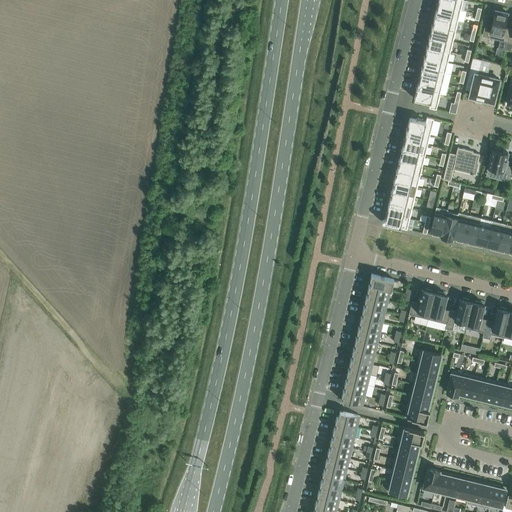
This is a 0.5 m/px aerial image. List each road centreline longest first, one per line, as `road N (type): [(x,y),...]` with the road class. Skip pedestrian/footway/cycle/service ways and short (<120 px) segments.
road 1 (primary): [(282,0),(243,253),(184,511)]
road 2 (primary): [(213,511),(267,261),(309,0)]
road 3 (residential): [(353,254),(415,0)]
road 4 (track): [(0,255),(118,388)]
road 5 (residential): [(353,254),(511,293)]
road 6 (residential): [(317,399),(353,254)]
road 7 (residential): [(317,399),(451,431)]
